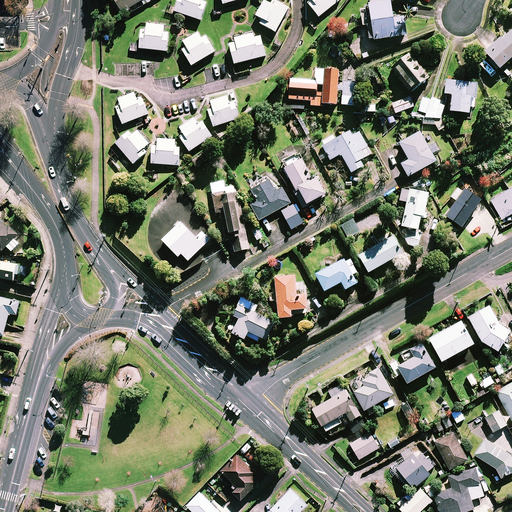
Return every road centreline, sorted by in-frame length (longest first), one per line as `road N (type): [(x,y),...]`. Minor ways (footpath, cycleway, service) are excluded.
road 1 (residential): [(157,319),(401,182),(386,152)]
road 2 (residential): [(511,247),(280,378),(254,404)]
road 3 (residential): [(67,68),(170,97),(250,78),(282,58),(297,0)]
road 4 (secondary): [(361,511),(254,404)]
road 5 (secondary): [(49,133),(66,199),(108,266)]
road 6 (secondary): [(41,369),(5,511)]
road 7 (secondary): [(254,404),(157,319)]
